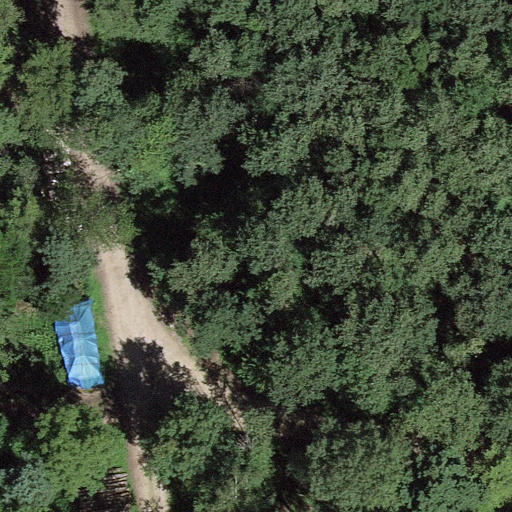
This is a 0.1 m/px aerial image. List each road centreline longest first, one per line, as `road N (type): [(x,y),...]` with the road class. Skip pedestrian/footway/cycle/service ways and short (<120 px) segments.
road 1 (track): [(135,403),(70,152),(49,0)]
road 2 (track): [(137,391),(511,476)]
road 3 (track): [(152,511),(135,403),(0,391)]
